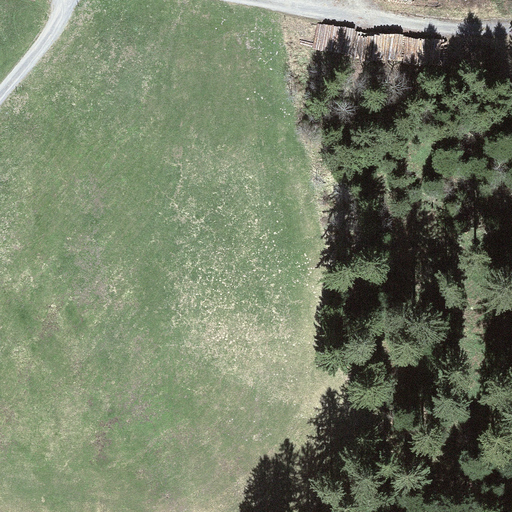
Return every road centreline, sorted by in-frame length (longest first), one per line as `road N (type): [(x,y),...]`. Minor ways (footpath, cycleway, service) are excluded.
road 1 (track): [(250,0),(439,30),(511,25)]
road 2 (track): [(0,102),(65,26),(68,0)]
